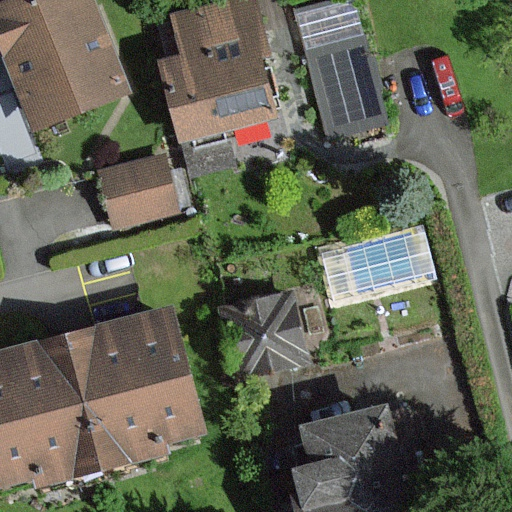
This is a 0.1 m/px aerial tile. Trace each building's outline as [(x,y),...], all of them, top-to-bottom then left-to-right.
[(88,0),(15,0),(0,6),(0,40),(34,126),(125,91),(88,0)] [(256,0),(231,0),(175,14),(186,55),(162,61),(181,137),(226,126),(237,123),(273,115),(258,51),(268,48),(256,0)] [(353,0),(341,0),(298,11),(329,135),(383,122),(353,0)] [(177,208),(165,158),(103,173),(115,223),(177,208)] [(306,361),(291,295),(222,311),(236,377),(306,361)] [(166,310),(0,351),(0,482),(197,433),(166,310)] [(298,430),(307,466),(278,473),(288,511),(434,511),(429,488),(405,494),(395,453),(410,450),(398,405),(298,430)]
